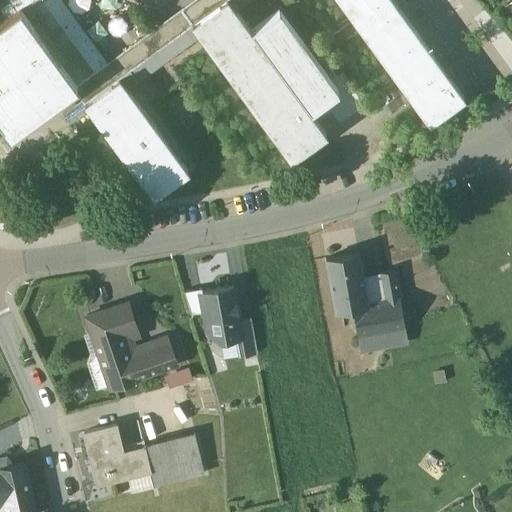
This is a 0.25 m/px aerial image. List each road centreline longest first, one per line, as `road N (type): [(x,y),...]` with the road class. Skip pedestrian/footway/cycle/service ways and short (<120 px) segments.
road 1 (residential): [(511,153),(451,184),(381,205),(0,275)]
road 2 (residential): [(0,303),(55,436),(73,511)]
